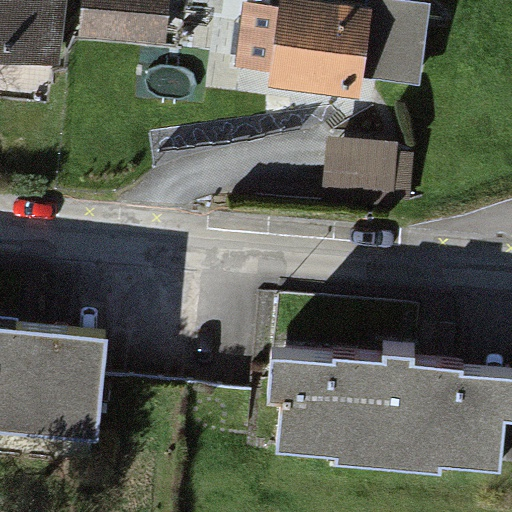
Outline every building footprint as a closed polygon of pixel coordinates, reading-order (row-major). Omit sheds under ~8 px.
[(44,0),(0,0),(0,42),(40,46),(44,0)] [(156,0),(97,0),(97,25),(156,26),(156,0)] [(365,0),(365,7),(313,0),(279,0),(268,83),(357,95),(359,73),(415,80),(425,3),(398,0),(365,0)] [(80,312),(0,308),(0,408),(76,412),(80,312)] [(501,353),(259,334),(250,436),(493,456),(501,353)]
